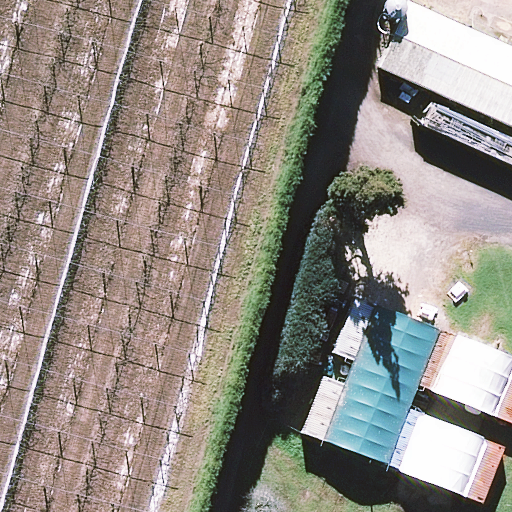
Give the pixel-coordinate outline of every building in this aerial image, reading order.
[(511,58),(405,11),(377,73),(511,133),(511,58)] [(511,145),(424,107),(414,130),(511,172),(511,145)] [(453,342),(368,310),(339,387),(321,380),(298,442),(402,481),(426,415),(405,407),(412,389),(432,397),(453,342)] [(511,374),(511,362),(489,354),(466,412),(493,423),(511,374)] [(474,378),(450,369),(404,484),(428,494),(474,378)] [(459,511),(461,509),(402,488),(395,509),(404,511),(459,511)]
